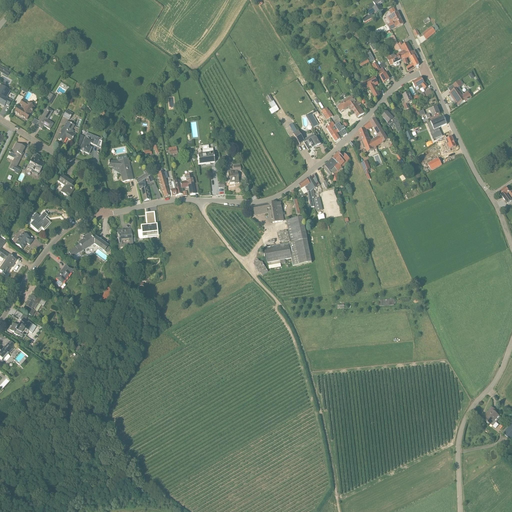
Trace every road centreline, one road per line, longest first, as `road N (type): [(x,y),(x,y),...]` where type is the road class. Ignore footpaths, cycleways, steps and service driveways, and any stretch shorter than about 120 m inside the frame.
road 1 (track): [(338,511),(316,392),(291,320),(195,199)]
road 2 (residential): [(262,201),(312,170),(383,97),(424,69)]
road 3 (unclassified): [(458,511),(459,432),(511,335)]
road 4 (residential): [(102,215),(90,169),(0,119)]
road 5 (residential): [(0,318),(54,240),(102,215)]
road 6 (unclassified): [(490,196),(424,69)]
